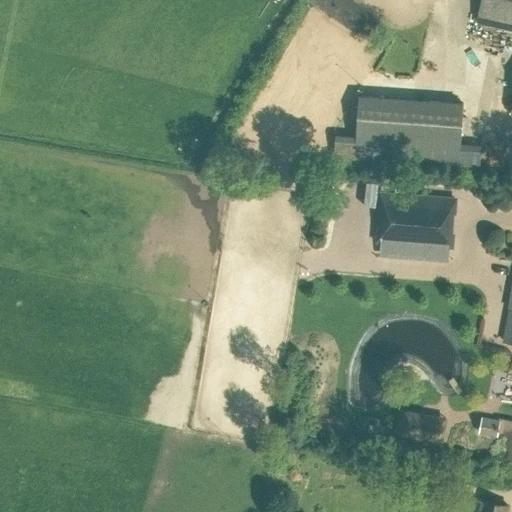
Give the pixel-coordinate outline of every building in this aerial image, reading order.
[(511,30),(511,0),(482,0),(478,22),(511,30)] [(460,165),(465,101),(360,94),(357,136),(336,135),(335,157),(460,165)] [(381,220),(380,239),(453,244),(454,227),(449,224),(449,217),(454,216),(456,198),(383,193),(382,210),(385,212),(385,220),(381,220)] [(511,307),(510,307),(509,307),(503,340),(511,341),(511,307)] [(405,410),(401,435),(442,443),(447,417),(405,410)] [(482,417),(479,432),(498,435),(500,420),(482,417)] [(509,511),(511,506),(484,501),(482,511),(509,511)]
